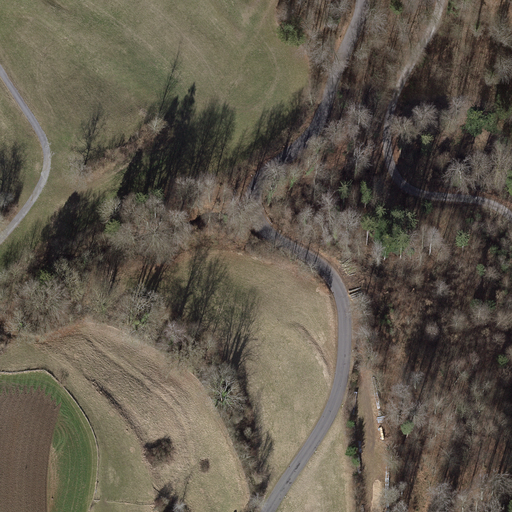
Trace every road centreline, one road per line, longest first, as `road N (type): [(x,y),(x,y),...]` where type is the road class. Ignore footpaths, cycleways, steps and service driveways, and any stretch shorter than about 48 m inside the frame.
road 1 (tertiary): [(361,0),(325,110),(307,138),(256,182),(248,209),(255,226),(326,273),(344,308),(338,385),(268,511)]
road 2 (track): [(440,0),(389,137),(398,178),(416,193),(492,202),(511,216)]
road 3 (track): [(0,240),(27,209),(47,163),(45,141),(0,68)]
